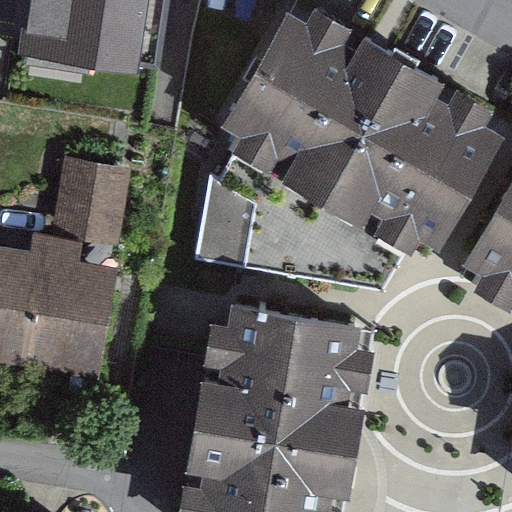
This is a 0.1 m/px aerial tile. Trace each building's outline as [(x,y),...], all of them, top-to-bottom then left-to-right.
[(156,0),(37,0),(31,43),(147,61),(156,0)] [(499,133),(292,16),(230,127),(247,137),(224,177),(212,175),(200,255),(383,287),(415,231),(437,244),(499,133)] [(121,170),(71,163),(62,230),(111,237),(121,170)] [(511,188),(468,264),(511,287),(511,188)] [(105,273),(6,257),(0,294),(0,349),(90,364),(105,273)] [(326,511),(356,332),(227,312),(193,511),(326,511)]
